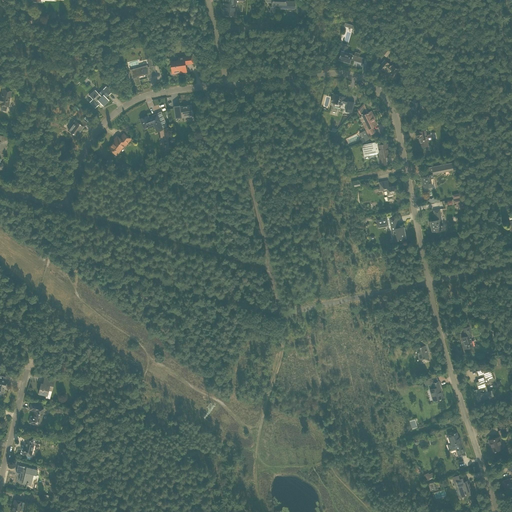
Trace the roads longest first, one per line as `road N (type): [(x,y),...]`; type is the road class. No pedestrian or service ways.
road 1 (unclassified): [(430,284),(388,96),(348,72),(227,85)]
road 2 (unclassified): [(501,511),(430,284)]
road 3 (unclassified): [(64,210),(79,159),(114,113),(151,95),(227,85)]
road 4 (unclassified): [(269,267),(64,210)]
road 5 (unclassified): [(269,267),(227,85)]
road 6 (unclassified): [(280,317),(430,284)]
road 7 (unclassified): [(0,484),(30,359)]
